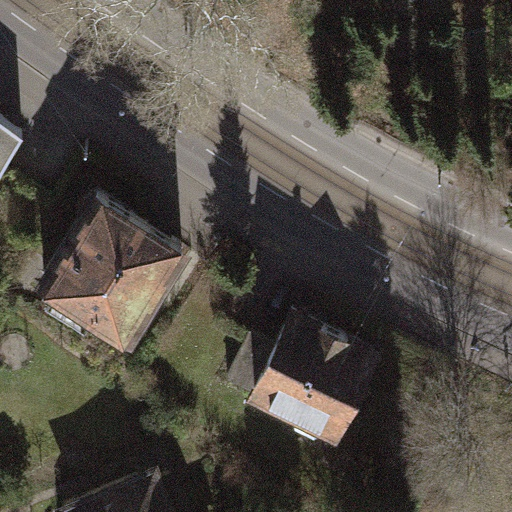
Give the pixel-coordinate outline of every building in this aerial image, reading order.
[(0,162),(24,129),(0,111),(0,162)] [(182,242),(96,188),(44,270),(54,276),(45,290),(83,315),(92,301),(129,325),(182,242)] [(389,353),(295,309),(280,339),(256,390),(254,395),(348,440),(389,353)] [(256,390),(280,339),(255,327),(231,377),(256,390)] [(172,511),(153,464),(63,501),(59,511),(172,511)]
